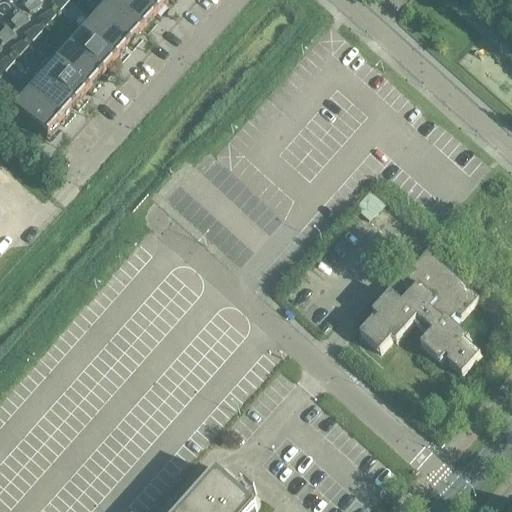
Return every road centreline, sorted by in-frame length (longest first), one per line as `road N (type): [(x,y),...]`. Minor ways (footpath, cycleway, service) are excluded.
road 1 (unclassified): [(458,495),(148,214)]
road 2 (residential): [(55,194),(238,0)]
road 3 (residential): [(511,150),(347,0)]
